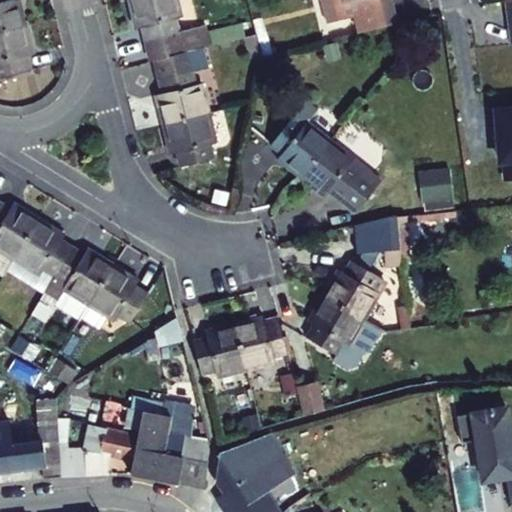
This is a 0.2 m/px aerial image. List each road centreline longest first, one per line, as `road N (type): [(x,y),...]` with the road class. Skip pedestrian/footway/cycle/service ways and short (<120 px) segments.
road 1 (tertiary): [(0,507),(114,495),(173,511)]
road 2 (residential): [(131,218),(94,66)]
road 3 (residential): [(0,138),(131,218)]
road 4 (residential): [(94,66),(89,84),(59,117),(0,135)]
